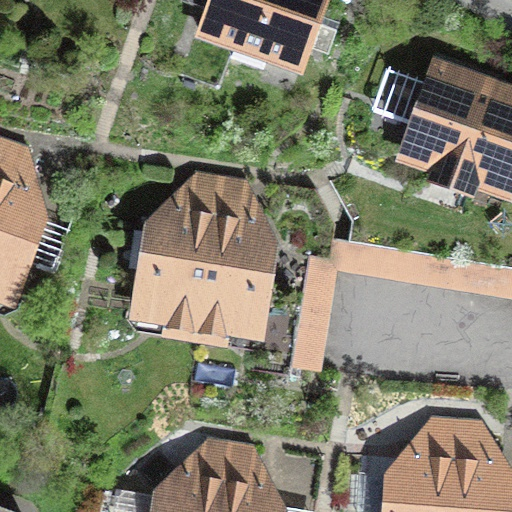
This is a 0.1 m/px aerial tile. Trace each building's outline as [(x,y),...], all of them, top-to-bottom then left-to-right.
[(323,0),(214,0),(202,35),(235,46),(231,56),(262,67),(266,58),(299,70),(323,0)] [(511,172),(511,97),(437,71),(407,155),(506,191),(511,172)] [(32,194),(0,182),(0,294),(11,298),(39,217),(32,194)] [(162,324),(196,330),(214,218),(170,211),(152,229),(138,313),(163,317),(162,324)] [(259,225),(214,218),(196,330),(231,335),(232,328),(257,332),(271,248),(259,225)] [(331,262),(311,259),(294,372),(320,375),(335,271),(511,297),(511,268),(333,242),(331,262)] [(449,511),(453,462),(408,459),(392,477),(389,511),(449,511)] [(498,465),(453,462),(449,511),(509,511),(511,486),(498,465)] [(218,511),(223,484),(179,477),(160,494),(156,511),(218,511)] [(278,511),(267,491),(223,484),(218,511),(278,511)]
